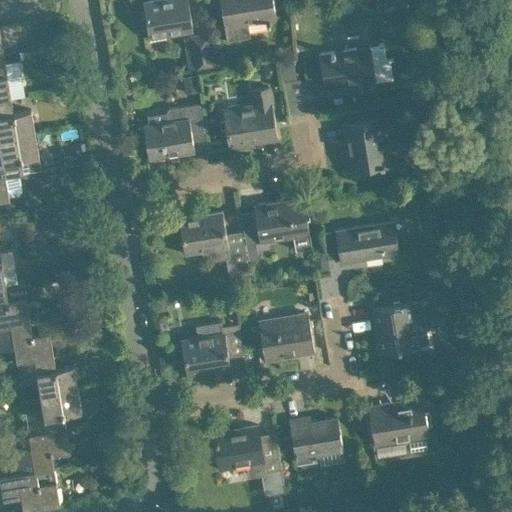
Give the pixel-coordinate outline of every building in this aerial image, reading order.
[(188,0),(146,0),(144,1),(150,36),(151,40),(166,37),(165,33),(193,29),(188,0)] [(220,0),(227,39),(240,37),(238,25),(277,19),(273,0),(220,0)] [(184,34),(190,69),(215,65),(209,30),(184,34)] [(66,39),(51,42),(53,53),(68,50),(66,39)] [(355,47),(319,53),(325,88),(376,80),(393,77),(390,59),(393,59),(393,57),(386,58),(383,42),(371,44),(370,44),(355,47)] [(277,60),(264,61),(265,76),(278,74),(277,60)] [(0,99),(11,98),(5,61),(0,61),(0,99)] [(184,92),(198,89),(195,74),(182,76),(184,92)] [(226,108),(223,109),(226,125),(229,144),(278,136),(269,85),(253,87),(256,103),(240,106),(238,104),(234,103),(230,104),(227,105),(226,108)] [(14,111),(11,98),(0,99),(0,136),(35,131),(31,108),(14,111)] [(195,150),(191,130),(204,128),(199,101),(169,106),(166,111),(147,114),(149,123),(144,123),(144,126),(138,127),(140,140),(146,139),(149,157),(195,150)] [(390,162),(382,115),(342,122),(345,139),(351,138),(356,167),(350,168),(350,169),(390,162)] [(39,154),(35,131),(0,136),(0,145),(1,150),(0,150),(0,174),(6,174),(18,172),(41,168),(39,154)] [(77,154),(64,156),(65,163),(78,161),(77,154)] [(21,189),(18,172),(6,174),(0,174),(0,198),(10,197),(9,195),(18,193),(21,189)] [(311,246),(308,232),(310,232),(303,195),(254,203),(260,240),(294,235),(296,248),(311,246)] [(229,246),(222,208),(221,209),(222,209),(180,216),(180,215),(179,215),(185,253),(186,252),(203,249),(205,260),(204,260),(204,261),(229,257),(228,246),(229,246)] [(363,258),(399,252),(394,219),(335,228),(340,256),(362,252),(363,258)] [(0,249),(0,287),(6,286),(4,270),(12,269),(15,265),(12,247),(0,249)] [(90,270),(104,269),(102,251),(89,252),(90,270)] [(251,282),(247,260),(246,259),(227,262),(231,285),(251,282)] [(452,259),(448,272),(459,275),(463,262),(452,259)] [(335,271),(317,276),(322,295),(341,290),(335,271)] [(472,278),(460,280),(462,292),(474,290),(472,278)] [(6,286),(0,287),(0,324),(30,319),(26,296),(33,295),(31,282),(6,286)] [(166,297),(155,298),(156,310),(163,309),(166,304),(166,297)] [(431,327),(427,328),(422,299),(373,307),(380,351),(419,344),(420,347),(433,345),(431,327)] [(106,307),(102,307),(103,315),(116,313),(115,305),(106,307)] [(315,351),(308,310),(258,319),(265,359),(266,359),(266,358),(314,350),(314,351),(315,351)] [(32,333),(30,319),(0,324),(0,348),(15,346),(17,359),(54,353),(50,330),(32,333)] [(223,332),(221,320),(196,324),(198,336),(181,339),(187,372),(230,365),(225,332),(223,332)] [(467,352),(456,354),(457,362),(462,362),(463,369),(478,367),(477,360),(468,361),(467,352)] [(56,366),(54,353),(17,359),(21,382),(39,379),(41,393),(77,387),(74,363),(56,366)] [(29,432),(66,426),(64,413),(81,410),(77,387),(41,393),(43,406),(25,409),(29,432)] [(394,400),(368,404),(375,443),(395,439),(405,438),(408,454),(438,449),(435,430),(429,431),(426,415),(423,395),(421,396),(422,400),(395,404),(394,400)] [(311,419),(310,414),(289,418),(297,462),(319,458),(319,452),(343,448),(338,415),(311,419)] [(258,423),(213,431),(219,467),(249,463),(251,462),(253,471),(265,469),(260,434),(258,423)] [(18,472),(54,466),(52,452),(70,449),(66,426),(29,432),(31,445),(14,448),(17,471),(18,472)] [(60,503),(54,466),(18,472),(17,471),(0,473),(0,475),(4,498),(21,495),(24,509),(60,503)] [(282,468),(269,471),(272,492),(285,490),(282,468)] [(455,487),(453,491),(454,495),(457,496),(461,496),(463,493),(462,489),(459,487),(455,487)]
